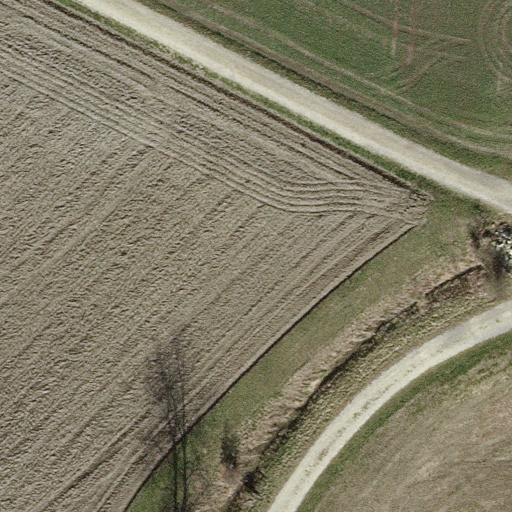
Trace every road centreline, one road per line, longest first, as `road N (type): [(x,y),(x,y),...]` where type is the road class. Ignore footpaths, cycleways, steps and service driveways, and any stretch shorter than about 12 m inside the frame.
road 1 (track): [(101,0),(511,208)]
road 2 (track): [(293,511),(381,402),(511,324)]
